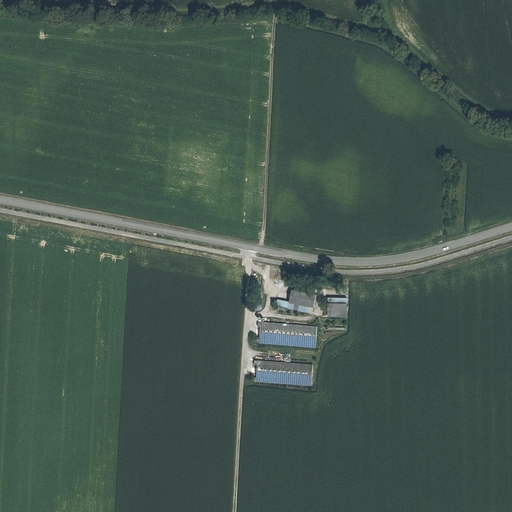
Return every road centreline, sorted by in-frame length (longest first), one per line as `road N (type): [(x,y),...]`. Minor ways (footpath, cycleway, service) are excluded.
road 1 (tertiary): [(511,227),(418,255),(324,259),(0,199)]
road 2 (track): [(0,10),(166,20),(276,13),(262,248)]
road 3 (track): [(278,0),(166,9),(0,0)]
road 4 (track): [(234,511),(250,246)]
road 5 (track): [(511,118),(490,114),(393,31),(382,0)]
